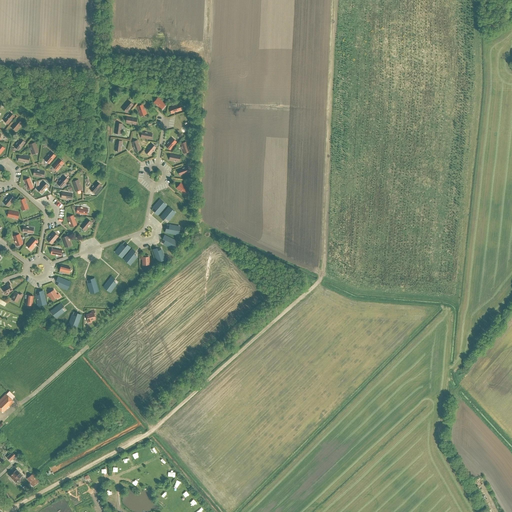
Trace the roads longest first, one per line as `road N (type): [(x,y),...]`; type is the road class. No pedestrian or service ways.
road 1 (track): [(6,509),(148,432),(317,282),(333,0)]
road 2 (track): [(321,275),(356,291),(459,304),(455,391),(511,454)]
road 3 (track): [(102,57),(96,160),(144,175)]
